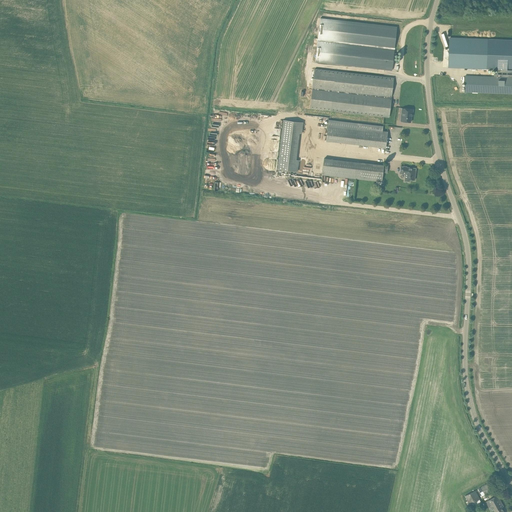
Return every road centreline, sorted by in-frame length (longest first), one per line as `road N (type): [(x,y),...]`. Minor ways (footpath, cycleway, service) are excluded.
road 1 (unclassified): [(511,485),(466,386),(468,255),(442,172),(427,82),(437,0)]
road 2 (unknown): [(439,159),(323,146),(308,120),(290,115),(264,133)]
